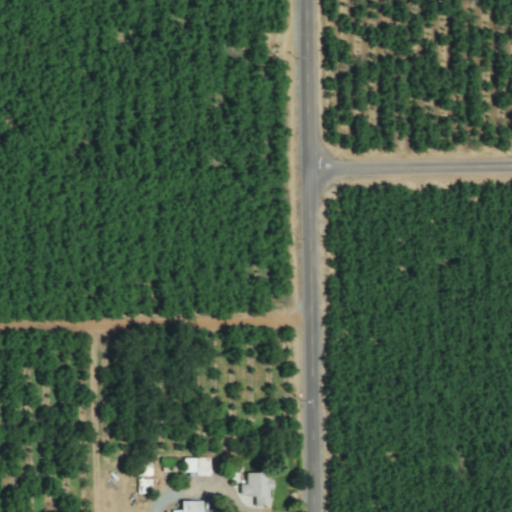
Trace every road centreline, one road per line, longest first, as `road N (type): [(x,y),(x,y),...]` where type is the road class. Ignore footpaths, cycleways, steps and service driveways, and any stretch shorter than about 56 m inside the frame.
road 1 (tertiary): [(318,511),(309,0)]
road 2 (residential): [(311,175),(511,170)]
